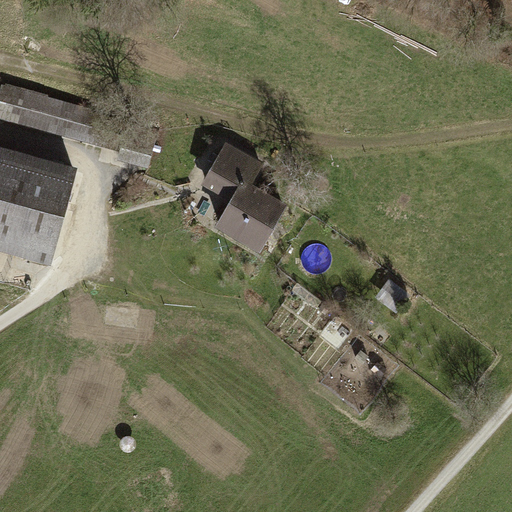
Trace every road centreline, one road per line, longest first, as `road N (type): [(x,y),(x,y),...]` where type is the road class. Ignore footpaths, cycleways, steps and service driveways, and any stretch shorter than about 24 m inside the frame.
road 1 (track): [(0,58),(303,136),(375,140),(511,123)]
road 2 (track): [(0,132),(86,156),(97,175),(80,262),(0,325)]
road 3 (track): [(511,401),(412,511)]
